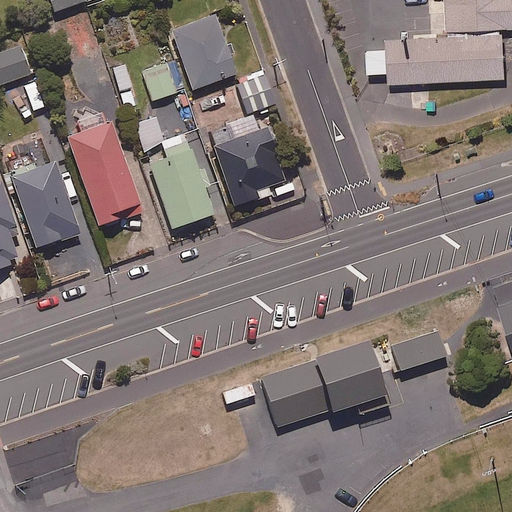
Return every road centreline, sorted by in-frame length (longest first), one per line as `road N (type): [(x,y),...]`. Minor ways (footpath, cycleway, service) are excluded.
road 1 (tertiary): [(367,240),(0,362)]
road 2 (residential): [(367,240),(284,0)]
road 3 (tertiary): [(511,194),(367,240)]
